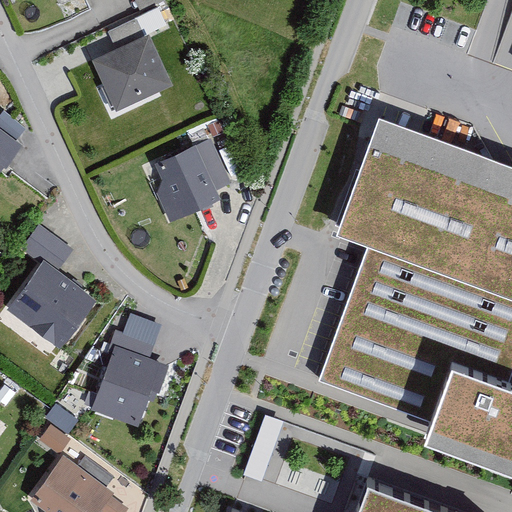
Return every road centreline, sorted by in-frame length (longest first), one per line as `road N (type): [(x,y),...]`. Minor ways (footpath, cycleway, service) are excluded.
road 1 (residential): [(237,328),(157,306),(107,261),(0,37)]
road 2 (residential): [(357,0),(237,328)]
road 3 (residential): [(237,328),(171,511)]
road 4 (unknown): [(341,43),(511,103)]
